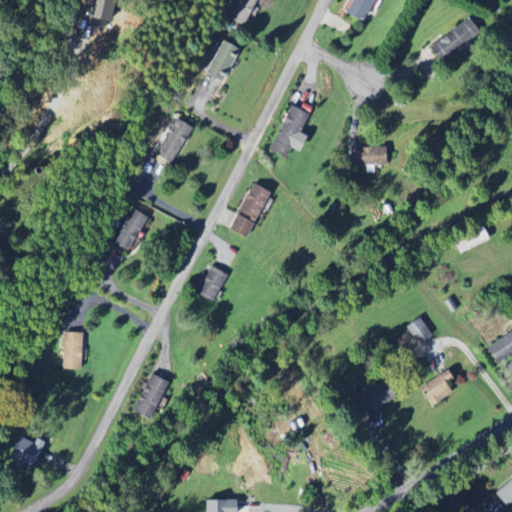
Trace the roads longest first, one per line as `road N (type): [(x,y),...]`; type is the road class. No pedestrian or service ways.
road 1 (residential): [(29,511),(78,476),(324,0)]
road 2 (residential): [(371,511),(511,418)]
